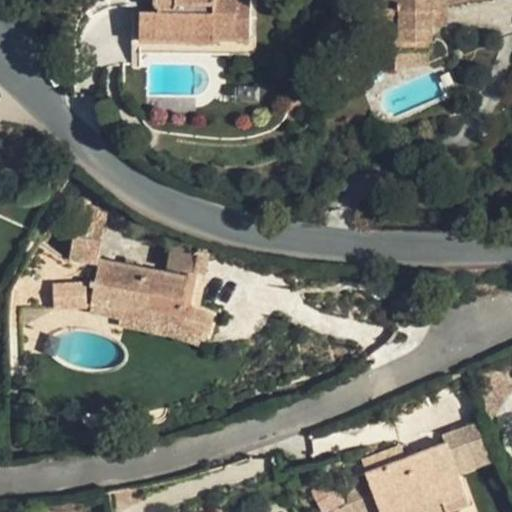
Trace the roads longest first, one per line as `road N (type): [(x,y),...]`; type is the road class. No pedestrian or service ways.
road 1 (residential): [(511,248),(332,252),(155,206),(61,142),(0,59)]
road 2 (residential): [(511,332),(192,461),(0,482)]
